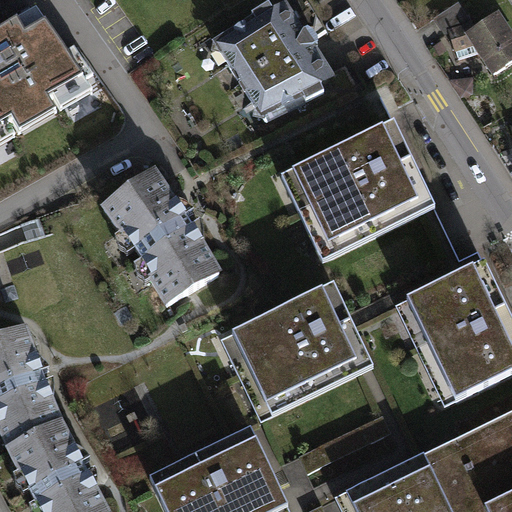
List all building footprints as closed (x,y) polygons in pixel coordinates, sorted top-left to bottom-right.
[(288,0),(279,0),(212,40),(260,120),(334,75),(288,0)] [(470,19),(459,3),(434,19),(445,37),(450,33),(449,30),(458,27),(470,19)] [(458,27),(449,30),(450,33),(458,59),(478,53),(493,76),(511,63),(511,28),(500,10),(475,27),(473,22),(458,27)] [(0,155),(95,101),(86,88),(95,82),(76,54),(65,60),(38,22),(0,43),(0,155)] [(437,205),(395,119),(388,122),(281,175),(323,261),(429,209),(437,205)] [(153,169),(97,205),(164,309),(221,272),(153,169)] [(511,339),(475,267),(399,306),(449,404),(511,372),(511,339)] [(319,295),(228,338),(264,412),(354,369),(319,295)] [(25,331),(0,339),(0,445),(3,453),(34,511),(105,511),(62,427),(25,331)] [(511,511),(511,414),(335,499),(341,511),(511,511)] [(247,436),(149,482),(163,511),(268,511),(281,506),(247,436)]
